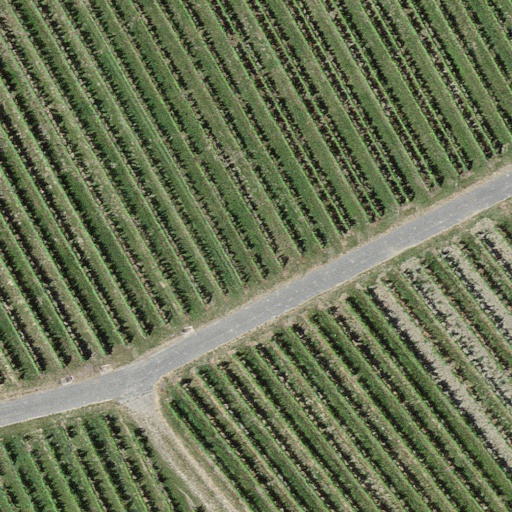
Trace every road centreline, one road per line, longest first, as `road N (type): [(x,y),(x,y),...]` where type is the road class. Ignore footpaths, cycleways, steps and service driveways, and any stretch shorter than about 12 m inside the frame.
road 1 (track): [(511,190),(126,387),(0,418)]
road 2 (track): [(224,511),(126,387)]
